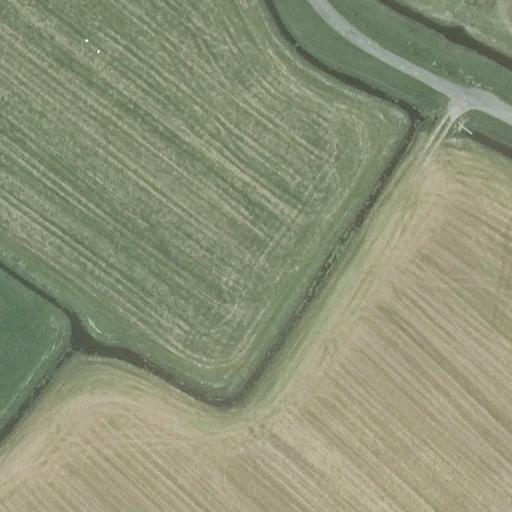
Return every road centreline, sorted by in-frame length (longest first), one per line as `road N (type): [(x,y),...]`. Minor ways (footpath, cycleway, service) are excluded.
road 1 (track): [(462,95),(268,402),(245,423),(220,428),(139,397),(88,389),(0,462)]
road 2 (unclassified): [(511,119),(369,48),(313,0)]
